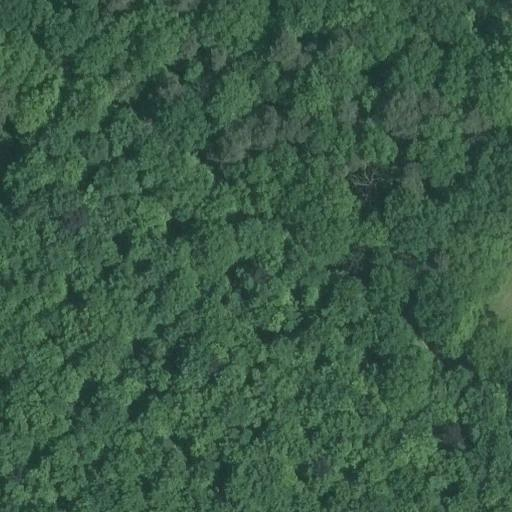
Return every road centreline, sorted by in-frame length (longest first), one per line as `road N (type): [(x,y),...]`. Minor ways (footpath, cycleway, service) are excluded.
road 1 (track): [(0,21),(511,408)]
road 2 (track): [(79,80),(0,176)]
